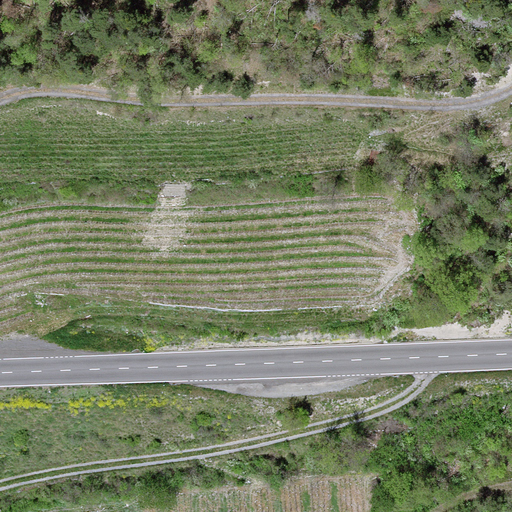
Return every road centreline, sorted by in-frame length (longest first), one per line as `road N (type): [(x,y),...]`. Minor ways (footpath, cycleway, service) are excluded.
road 1 (track): [(0,96),(38,88),(451,101),(511,76)]
road 2 (secondary): [(0,374),(511,354)]
